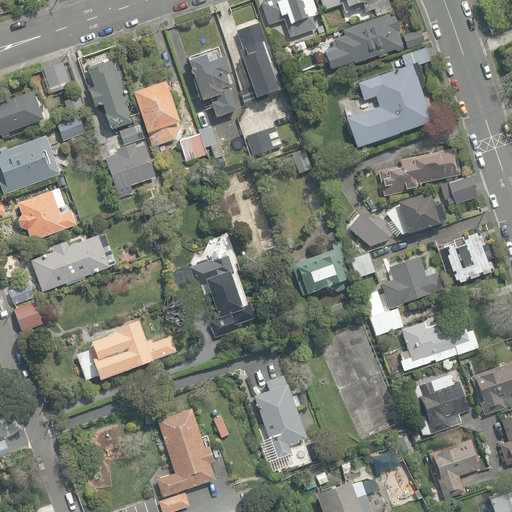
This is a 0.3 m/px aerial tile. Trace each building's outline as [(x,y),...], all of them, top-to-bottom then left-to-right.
[(283,20),(289,38),(316,29),(311,17),(317,15),(312,0),(269,0),(260,3),(268,26),(283,20)] [(341,4),(344,13),(363,7),(365,12),(389,4),(387,0),(319,0),(323,11),(341,4)] [(330,68),(330,69),(353,61),(353,64),(377,55),(378,55),(378,57),(387,54),(386,52),(394,49),(398,51),(403,42),(400,41),(396,29),(398,28),(394,15),(390,17),(388,13),(341,30),(343,35),(334,38),(336,45),(320,51),(327,69),(330,68)] [(253,99),(256,106),(268,102),(266,95),(282,89),(258,23),(236,31),(244,55),(239,57),(249,86),(240,90),(245,102),(253,99)] [(402,35),(407,48),(424,42),(420,29),(402,35)] [(345,119),(356,148),(431,122),(419,88),(424,86),(417,65),(430,61),(425,49),(401,57),(404,67),(356,84),(362,101),(375,97),(378,107),(345,119)] [(211,103),(215,118),(236,111),(227,85),(232,84),(223,57),(216,60),(214,55),(206,57),(205,55),(200,57),(198,56),(195,57),(193,57),(192,60),(187,61),(195,83),(201,101),(215,96),(217,101),(211,103)] [(102,105),(110,131),(131,124),(125,106),(129,104),(118,72),(115,73),(111,61),(105,63),(86,68),(94,88),(93,88),(88,90),(94,108),(102,105)] [(43,70),(50,93),(70,87),(62,63),(43,70)] [(132,94),(152,148),(174,140),(180,128),(164,82),(132,94)] [(0,135),(1,135),(2,138),(9,136),(8,133),(43,120),(33,92),(1,103),(0,101),(0,135)] [(64,100),(68,114),(81,110),(77,97),(64,100)] [(57,124),(63,141),(84,133),(78,116),(57,124)] [(123,145),(144,138),(139,125),(119,132),(123,145)] [(210,146),(214,159),(223,156),(219,143),(216,144),(211,126),(199,130),(205,148),(210,146)] [(246,135),(252,155),(274,148),(267,128),(246,135)] [(179,141),(186,161),(195,158),(206,155),(199,134),(195,135),(179,141)] [(0,185),(3,195),(60,175),(55,160),(52,161),(49,153),(51,152),(46,136),(7,150),(6,147),(0,149),(0,185)] [(104,157),(118,198),(133,193),(131,185),(156,176),(144,143),(137,145),(135,141),(115,148),(116,153),(104,157)] [(290,151),(298,173),(311,168),(303,147),(290,151)] [(378,170),(383,195),(421,187),(420,182),(460,174),(454,148),(399,159),(400,165),(378,170)] [(448,181),(452,193),(473,185),(469,174),(448,181)] [(27,230),(31,241),(76,225),(71,211),(60,215),(58,208),(65,206),(59,189),(18,203),(22,215),(18,221),(20,228),(27,230)] [(406,231),(406,233),(445,221),(439,202),(432,205),(429,195),(421,198),(420,194),(396,201),(397,204),(385,212),(400,233),(406,231)] [(348,230),(369,247),(387,240),(395,231),(378,218),(365,219),(360,214),(348,230)] [(457,279),(458,282),(464,280),(464,278),(468,276),(469,278),(477,275),(477,273),(481,272),(482,274),(489,271),(488,268),(491,267),(489,261),(487,262),(486,260),(492,258),(488,244),(481,246),(481,245),(483,244),(480,235),(477,236),(475,232),(466,236),(467,238),(462,240),(463,243),(463,244),(463,243),(453,247),(452,244),(447,246),(448,248),(446,249),(447,254),(445,255),(451,271),(453,271),(454,273),(452,274),(454,280),(457,279)] [(30,260),(42,292),(66,283),(66,285),(85,279),(84,276),(116,264),(105,234),(97,237),(97,236),(78,243),(78,242),(77,242),(76,242),(75,242),(74,242),(74,243),(73,243),(72,243),(72,244),(71,244),(71,245),(70,245),(70,246),(67,247),(65,242),(53,246),(55,251),(30,260)] [(300,293),(306,295),(328,287),(336,292),(343,289),(345,283),(341,273),(350,270),(339,242),(330,245),(331,250),(290,265),(300,293)] [(210,322),(216,337),(236,330),(234,325),(254,318),(249,304),(241,306),(229,274),(232,273),(225,255),(223,251),(218,249),(212,251),(210,256),(211,259),(207,261),(205,259),(195,263),(195,264),(195,265),(190,267),(189,266),(170,273),(177,292),(195,285),(196,287),(200,285),(203,295),(209,293),(218,318),(217,318),(217,320),(210,322)] [(349,257),(356,277),(375,271),(368,251),(349,257)] [(362,296),(376,336),(403,327),(396,309),(390,311),(389,308),(442,290),(436,273),(431,275),(429,269),(423,271),(418,257),(387,267),(391,277),(387,278),(389,282),(381,284),(384,293),(378,295),(377,291),(362,296)] [(10,292),(14,302),(32,295),(28,285),(10,292)] [(14,309),(22,331),(44,323),(36,301),(14,309)] [(98,376),(100,381),(153,362),(152,360),(175,352),(169,336),(152,342),(151,340),(147,341),(140,321),(106,333),(108,337),(86,345),(89,354),(78,358),(86,380),(98,376)] [(398,362),(402,372),(478,347),(472,330),(465,332),(461,321),(442,328),(440,321),(425,326),(423,321),(398,330),(406,351),(400,352),(403,360),(398,362)] [(511,360),(470,375),(484,414),(504,406),(501,397),(511,393),(511,360)] [(266,381),(263,371),(248,377),(255,396),(253,396),(277,461),(292,456),(288,445),(306,438),(295,409),(303,406),(298,392),(290,395),(286,385),(285,385),(282,376),(266,381)] [(452,383),(449,375),(412,388),(422,417),(417,421),(422,435),(430,434),(461,423),(458,414),(469,411),(458,381),(452,383)] [(156,479),(162,497),(195,486),(214,479),(209,463),(214,461),(208,446),(204,448),(195,421),(191,408),(156,420),(174,473),(156,479)] [(499,443),(506,464),(511,462),(511,414),(500,418),(507,440),(499,443)] [(221,438),(229,434),(220,416),(213,420),(221,438)] [(428,453),(443,499),(463,492),(458,476),(481,468),(471,439),(428,453)] [(0,458),(11,455),(6,441),(0,443),(0,458)] [(266,454),(271,452),(268,443),(263,445),(266,454)] [(368,457),(375,474),(400,466),(394,448),(368,457)] [(319,486),(328,481),(324,472),(314,476),(319,486)] [(350,482),(316,494),(321,511),(371,511),(361,482),(351,485),(350,482)] [(511,511),(511,491),(489,499),(493,511),(511,511)] [(158,501),(161,511),(170,511),(189,506),(184,493),(158,501)]
